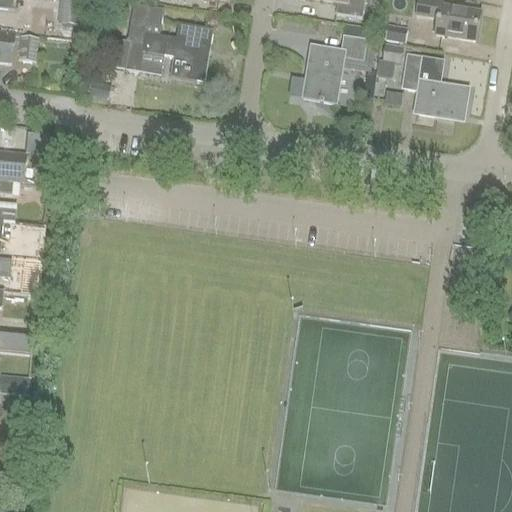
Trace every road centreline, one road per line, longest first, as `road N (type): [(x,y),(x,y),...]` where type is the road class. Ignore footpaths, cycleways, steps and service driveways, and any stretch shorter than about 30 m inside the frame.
road 1 (residential): [(426,511),(487,174)]
road 2 (residential): [(246,140),(0,105)]
road 3 (residential): [(487,174),(246,140)]
road 4 (residential): [(246,140),(269,0)]
road 5 (residential): [(487,174),(511,38)]
